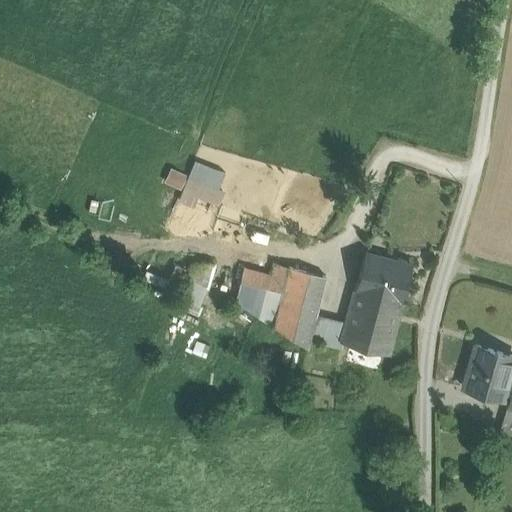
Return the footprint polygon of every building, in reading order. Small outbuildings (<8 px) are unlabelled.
[(170,164),(163,179),(179,186),(186,172),(170,164)] [(412,266),(366,253),(356,287),(402,300),(412,266)] [(258,259),(246,308),(261,311),(272,262),(258,259)] [(261,311),(259,317),(274,326),(288,266),(272,262),(261,311)] [(324,275),(288,266),(274,326),(307,347),(315,313),(324,275)] [(402,300),(356,287),(349,313),(380,322),(378,329),(393,333),(402,300)] [(342,320),(315,313),(309,338),(335,344),(342,320)] [(380,322),(349,313),(341,340),(387,353),(393,333),(378,329),(380,322)] [(511,366),(511,354),(475,344),(463,387),(503,398),(511,366)] [(511,409),(507,408),(507,407),(506,407),(499,431),(511,434),(511,409)]
